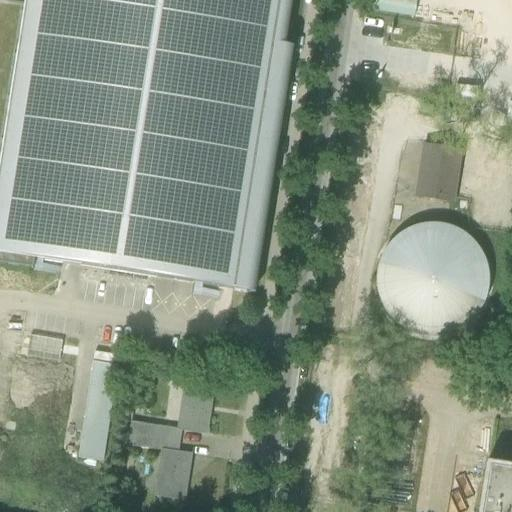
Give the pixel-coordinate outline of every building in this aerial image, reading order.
[(0,0),(0,264),(32,270),(33,260),(249,294),(287,47),(264,44),(271,0),(0,0)] [(415,198),(446,203),(454,151),(423,146),(415,198)] [(382,269),(381,274),(381,278),(380,283),(381,287),(382,292),(383,296),(384,300),(386,304),(388,308),(391,312),(394,315),(397,319),(400,321),(404,324),(408,326),(412,328),(416,330),(420,331),(425,332),(429,332),(434,333),(438,332),(442,332),(447,330),(451,329),(455,327),(459,325),(463,322),(466,320),(470,316),(473,313),(475,309),(477,306),(479,302),(481,297),(482,293),(483,289),(484,284),(484,280),(483,275),(483,271),(482,266),(480,262),(478,258),(476,254),(474,250),(471,247),(468,244),(464,241),(461,238),(457,236),(453,234),(449,232),(444,231),(440,230),(435,229),(431,229),(426,230),(422,230),(417,231),(413,233),(409,235),(405,237),(401,239),(398,242),(395,245),(392,249),(389,253),(387,257),(385,261),(383,265),(382,269)] [(240,350),(231,349),(229,360),(238,361),(240,350)] [(92,363),(77,459),(102,463),(116,367),(92,363)] [(177,429),(177,430),(206,435),(206,433),(205,433),(209,406),(210,406),(212,390),(201,388),(184,385),(181,401),(182,402),(178,429),(177,429)] [(128,447),(152,451),(156,427),(131,424),(128,447)] [(157,480),(155,496),(183,501),(186,485),(185,485),(189,458),(190,458),(190,456),(175,454),(162,452),(161,453),(162,453),(158,480),(157,480)] [(479,511),(511,511),(511,468),(487,464),(479,511)]
